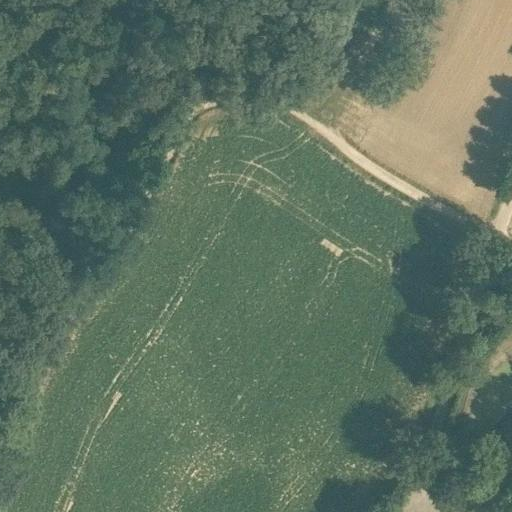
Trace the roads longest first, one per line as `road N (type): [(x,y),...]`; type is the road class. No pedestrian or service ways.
road 1 (unclassified): [(413,497),(511,195)]
road 2 (track): [(264,104),(193,112),(77,307)]
road 3 (track): [(511,246),(264,104)]
road 4 (track): [(391,0),(360,55),(319,83),(264,104)]
